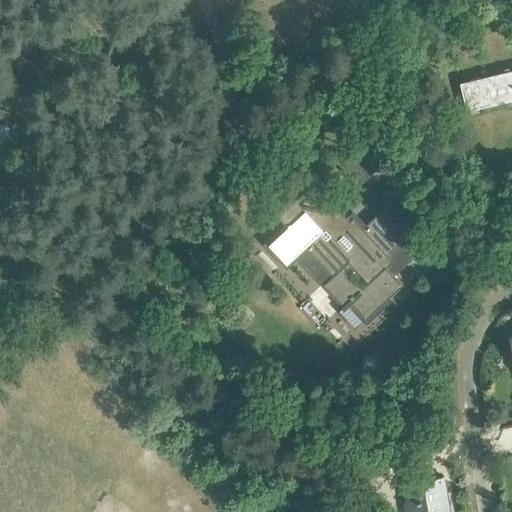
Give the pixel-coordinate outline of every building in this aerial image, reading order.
[(511,69),(460,82),(467,110),(511,99),(511,69)] [(8,124),(0,124),(0,135),(8,135),(8,124)] [(290,226),(272,243),(288,263),(306,246),(334,275),(326,284),(347,312),(354,303),(367,319),(402,284),(387,267),(394,260),(388,255),(408,235),(386,209),(365,228),(356,217),(351,222),(319,188),(302,204),(297,200),(281,216),(290,226)] [(417,449),(400,452),(402,463),(419,460),(417,449)] [(449,511),(443,477),(429,480),(430,482),(406,486),(409,511),(449,511)]
